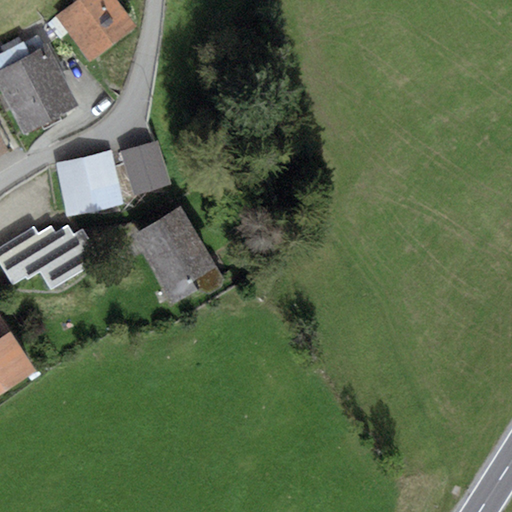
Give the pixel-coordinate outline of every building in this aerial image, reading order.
[(116,0),(79,0),(57,17),(91,60),(136,25),(116,0)] [(0,89),(22,133),(41,123),(44,128),(60,120),(57,115),(78,105),(40,31),(0,51),(0,89)] [(158,142),(122,153),(135,196),(171,186),(158,142)] [(111,153),(56,165),(66,216),(122,205),(111,153)] [(180,207),(130,237),(172,307),(200,290),(209,294),(222,286),(223,277),(180,207)] [(33,225),(0,245),(0,266),(11,285),(25,276),(27,280),(41,271),(52,290),(90,266),(67,228),(54,236),(49,228),(38,234),(33,225)] [(0,337),(10,332),(0,317),(0,337)] [(0,392),(35,370),(10,332),(0,337),(0,392)]
